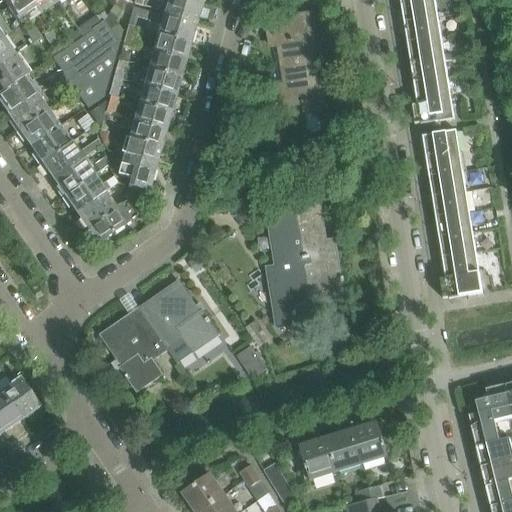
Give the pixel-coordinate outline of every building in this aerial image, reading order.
[(28,0),(0,0),(3,2),(16,21),(34,8),(28,0)] [(167,0),(162,17),(194,26),(199,9),(200,5),(183,0),(167,0)] [(425,0),(401,4),(405,24),(438,19),(435,0),(425,0)] [(326,55),(319,14),(265,23),(265,24),(268,24),(271,48),(279,47),(286,86),(278,87),(281,107),(302,104),(302,105),(308,105),(307,103),(320,101),(317,80),(314,81),(310,57),(318,56),(326,55)] [(94,17),(76,30),(77,30),(82,37),(100,24),(94,17)] [(162,17),(157,35),(189,44),(194,26),(162,17)] [(438,19),(405,24),(408,45),(441,39),(438,19)] [(115,60),(119,44),(103,22),(100,24),(82,37),(71,45),(51,58),(87,110),(103,98),(115,60)] [(133,47),(138,30),(127,27),(122,44),(133,47)] [(34,28),(26,34),(33,45),(42,39),(34,28)] [(77,30),(66,38),(71,45),(82,37),(77,30)] [(51,32),(44,37),(51,48),(59,43),(51,32)] [(157,35),(152,53),(184,62),(189,44),(157,35)] [(408,45),(411,65),(445,59),(441,39),(408,45)] [(1,41),(0,40),(0,67),(13,59),(1,41)] [(121,51),(118,62),(127,64),(130,54),(121,51)] [(152,53),(147,70),(179,79),(184,62),(152,53)] [(13,59),(0,67),(0,94),(26,76),(13,59)] [(445,59),(411,65),(414,85),(448,80),(445,59)] [(118,62),(113,79),(122,81),(127,64),(118,62)] [(147,70),(142,87),(174,96),(179,79),(147,70)] [(31,88),(35,85),(28,75),(26,77),(26,76),(0,94),(0,104),(7,115),(36,95),(31,88)] [(451,100),(448,80),(414,85),(418,106),(451,100)] [(142,87),(137,104),(169,113),(174,96),(142,87)] [(36,95),(7,115),(12,121),(9,123),(16,133),(47,111),(36,95)] [(418,106),(412,107),(415,126),(421,125),(421,126),(455,121),(451,100),(418,106)] [(104,103),(97,109),(104,118),(107,104),(104,103)] [(137,104),(132,122),(164,131),(169,113),(137,104)] [(97,109),(90,114),(99,127),(101,128),(104,118),(97,109)] [(47,111),(16,133),(22,143),(25,141),(30,147),(58,128),(47,111)] [(87,117),(81,121),(88,131),(94,127),(87,117)] [(132,122),(127,139),(159,148),(164,131),(132,122)] [(58,128),(30,147),(34,154),(31,156),(38,166),(70,144),(58,128)] [(100,131),(98,136),(103,146),(104,146),(110,143),(113,135),(100,131)] [(457,132),(423,138),(426,158),(460,153),(457,132)] [(127,139),(123,157),(154,166),(159,148),(127,139)] [(70,144),(38,166),(45,176),(48,174),(53,180),(81,160),(70,144)] [(463,173),(460,153),(426,158),(430,178),(463,173)] [(120,166),(133,169),(127,187),(128,188),(147,193),(154,166),(123,157),(120,166)] [(104,158),(94,166),(99,173),(108,166),(109,165),(104,158)] [(81,160),(53,180),(57,187),(54,189),(61,199),(93,177),(81,160)] [(463,173),(430,178),(433,199),(466,193),(463,173)] [(93,177),(61,199),(68,209),(71,207),(76,213),(104,193),(93,177)] [(128,188),(125,199),(127,199),(143,204),(147,193),(128,188)] [(80,220),(77,222),(84,232),(115,209),(104,193),(76,213),(80,220)] [(470,213),(466,193),(433,199),(436,219),(470,213)] [(115,209),(84,232),(91,242),(94,239),(97,244),(112,233),(114,236),(123,231),(121,228),(136,216),(140,214),(143,204),(127,199),(126,202),(115,209)] [(304,268),(307,288),(302,289),(305,306),(344,300),(344,302),(345,302),(342,283),(344,282),(344,278),(342,279),(337,249),(326,250),(321,217),(321,218),(318,202),(329,200),(329,199),(294,204),(303,261),(306,260),(306,259),(309,259),(310,267),(304,268)] [(279,281),(268,283),(268,284),(271,283),(278,330),(279,330),(279,327),(297,324),(296,318),(295,308),(305,306),(302,289),(307,288),(304,268),(310,267),(309,259),(306,259),(306,260),(303,261),(294,204),(265,209),(265,210),(268,210),(277,266),(276,266),(279,281)] [(473,234),(470,213),(436,219),(439,239),(473,234)] [(473,234),(439,239),(443,260),(476,254),(473,234)] [(480,275),(476,254),(443,260),(446,280),(480,275)] [(197,258),(189,263),(196,273),(204,268),(197,258)] [(446,280),(440,281),(443,300),(449,299),(449,301),(483,295),(480,275),(446,280)] [(140,310),(168,351),(184,340),(194,354),(218,337),(209,324),(211,323),(208,320),(207,321),(202,313),(200,315),(179,283),(140,310)] [(126,377),(125,378),(128,382),(129,381),(137,393),(162,376),(152,362),(168,351),(140,310),(101,337),(123,368),(121,370),(126,377)] [(257,321),(246,329),(259,349),(270,341),(257,321)] [(0,381),(0,392),(20,421),(23,419),(27,419),(32,415),(33,412),(37,409),(15,377),(7,382),(5,378),(0,381)] [(511,408),(506,386),(485,391),(488,401),(476,403),(479,415),(469,417),(477,448),(500,442),(495,423),(511,419),(511,408)] [(0,392),(0,430),(2,433),(9,429),(12,429),(17,425),(17,423),(20,421),(0,392)] [(351,432),(362,466),(388,458),(385,447),(384,443),(383,443),(377,424),(351,432)] [(351,432),(326,440),(336,474),(362,466),(351,432)] [(326,440),(299,448),(310,482),(336,474),(326,440)] [(500,442),(477,448),(482,469),(511,461),(511,448),(510,440),(500,442)] [(511,461),(482,469),(487,488),(511,482),(511,461)] [(275,465),(264,472),(285,506),(296,499),(275,465)] [(241,474),(245,481),(256,474),(252,467),(241,474)] [(256,474),(245,481),(250,489),(261,482),(256,474)] [(185,495),(196,511),(200,511),(223,497),(210,478),(211,477),(210,476),(183,495),(184,496),(185,495)] [(511,482),(487,488),(492,508),(511,503),(511,482)] [(377,501),(385,499),(382,487),(370,490),(373,502),(377,501)] [(370,490),(358,493),(361,505),(373,502),(370,490)] [(225,497),(224,496),(223,497),(200,511),(233,511),(224,497),(225,497)] [(380,511),(377,501),(373,502),(361,505),(346,508),(347,511),(380,511)] [(511,511),(511,503),(492,508),(492,511),(511,511)]
